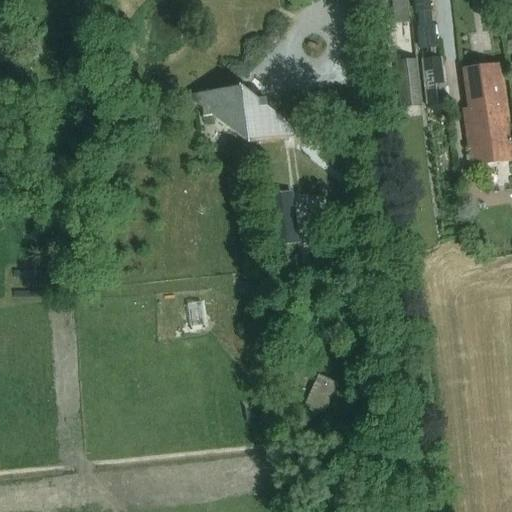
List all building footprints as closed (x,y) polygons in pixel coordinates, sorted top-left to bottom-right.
[(406,0),(392,0),(395,25),(409,24),(406,0)] [(428,0),(415,0),(416,13),(430,11),(428,0)] [(377,43),(389,42),(386,13),(374,14),(377,43)] [(428,106),(446,105),(441,58),(423,60),(428,106)] [(401,109),(421,107),(416,61),(396,63),(401,109)] [(471,168),(511,161),(511,144),(501,67),(463,72),(468,111),(463,112),(471,168)] [(188,97),(169,83),(168,84),(203,109),(204,120),(216,119),(247,144),(298,137),(317,151),(318,150),(266,111),(266,101),(255,103),(239,89),(188,97)] [(362,235),(340,238),(342,256),(364,253),(362,235)] [(318,378),(305,408),(327,417),(335,399),(339,401),(344,391),(339,389),(340,387),(318,378)]
